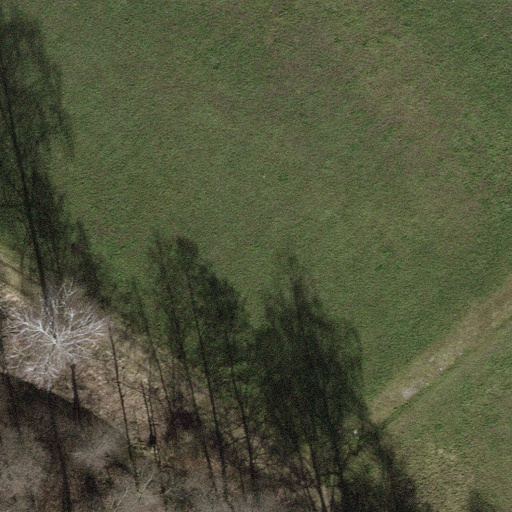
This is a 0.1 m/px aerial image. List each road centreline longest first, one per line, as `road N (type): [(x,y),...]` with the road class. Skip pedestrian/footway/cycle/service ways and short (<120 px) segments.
road 1 (track): [(371,511),(329,462),(0,269)]
road 2 (track): [(329,462),(511,298)]
